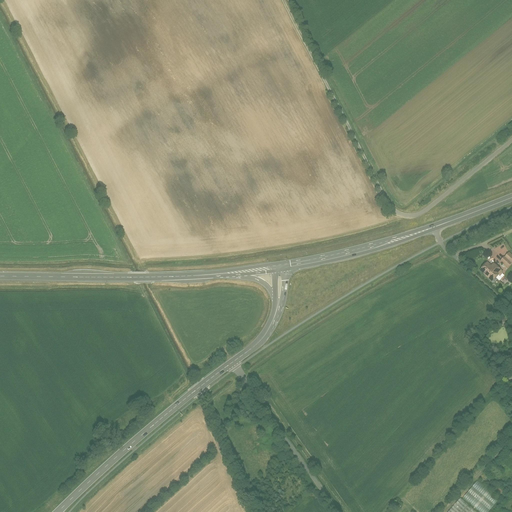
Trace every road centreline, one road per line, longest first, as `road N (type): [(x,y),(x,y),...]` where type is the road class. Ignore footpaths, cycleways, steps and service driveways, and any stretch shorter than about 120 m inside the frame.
road 1 (track): [(511,139),(427,210),(399,219),(282,0)]
road 2 (primary): [(511,198),(402,238),(278,267)]
road 3 (primary): [(0,276),(234,274)]
road 4 (unclassified): [(338,511),(232,362)]
road 5 (tertiary): [(192,393),(58,511)]
